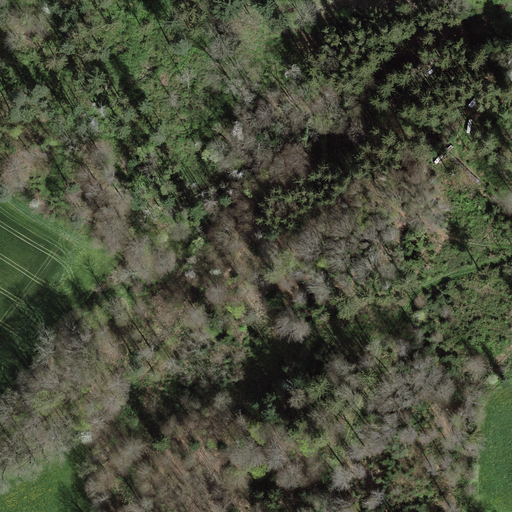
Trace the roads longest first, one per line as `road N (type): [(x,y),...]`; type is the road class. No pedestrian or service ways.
road 1 (track): [(0,410),(47,340),(95,295),(122,298),(132,377)]
road 2 (track): [(132,377),(139,442),(133,511)]
